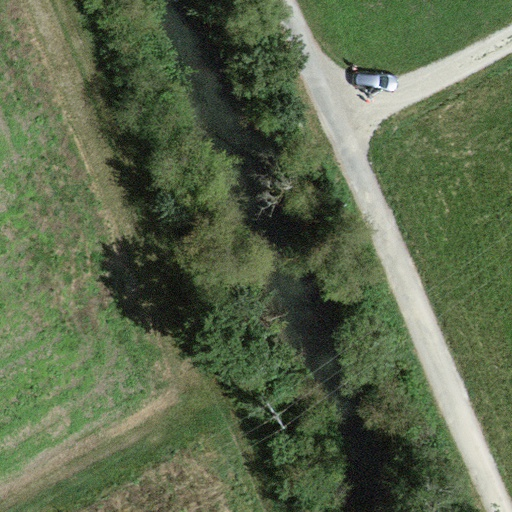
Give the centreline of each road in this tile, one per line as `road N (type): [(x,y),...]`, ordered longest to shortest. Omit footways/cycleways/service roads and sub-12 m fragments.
road 1 (track): [(335,130),(492,511)]
road 2 (track): [(210,408),(30,511)]
road 3 (track): [(511,39),(335,130)]
road 4 (track): [(335,130),(284,0)]
